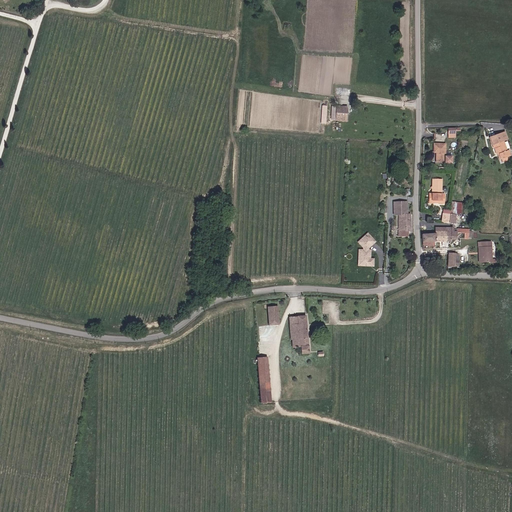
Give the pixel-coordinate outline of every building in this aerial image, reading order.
[(349,106),(331,104),(330,120),(348,121),(349,106)] [(504,153),(499,143),(503,141),(500,134),(486,141),(491,151),(492,151),(495,156),(498,155),(500,161),(502,160),(505,159),(508,157),(505,152),(504,153)] [(444,145),(433,144),(433,153),(435,153),(435,163),(444,163),(444,164),(450,164),(450,157),(444,157),(444,145)] [(429,193),(429,200),(443,200),(443,194),(441,194),(441,179),(433,178),(432,193),(429,193)] [(399,198),(397,227),(405,227),(409,228),(410,214),(406,214),(407,199),(399,198)] [(449,202),(448,210),(448,215),(449,215),(455,215),(455,214),(455,210),(460,211),(461,203),(449,202)] [(468,230),(456,229),(456,233),(465,233),(465,238),(467,238),(468,230)] [(368,259),(369,251),(367,250),(366,250),(366,247),(367,247),(374,241),(367,233),(357,241),(362,247),(362,249),(359,249),(358,260),(365,260),(365,258),(368,259)] [(455,239),(456,233),(450,233),(450,235),(446,235),(446,243),(450,243),(450,239),(455,239)] [(434,234),(422,234),(422,243),(434,243),(434,234)] [(481,247),(480,247),(480,252),(481,252),(481,255),(479,255),(479,263),(492,263),(492,243),(481,242),(481,247)] [(457,255),(447,255),(447,267),(453,267),(454,264),(456,264),(457,255)] [(279,325),(278,308),(267,308),(268,326),(277,326),(279,325)] [(300,348),(300,355),(308,354),(305,317),(288,318),(290,340),(292,340),(292,349),(300,348)] [(266,357),(257,357),(259,388),(269,388),(266,357)] [(259,388),(260,404),(270,404),(269,388),(259,388)]
